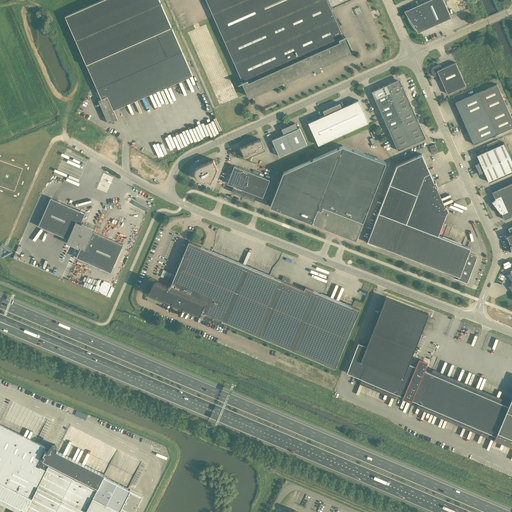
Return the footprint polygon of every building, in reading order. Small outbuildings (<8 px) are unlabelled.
[(114,110),(193,75),(188,64),(159,0),(101,0),(65,16),(96,86),(102,99),(98,100),(109,123),(118,119),(114,110)] [(319,65),(353,53),(347,35),(342,37),(327,0),(210,0),(246,96),(315,71),(315,73),(321,71),(319,65)] [(414,7),(406,14),(407,16),(408,18),(409,20),(410,22),(411,24),(412,26),(414,28),(415,30),(416,31),(418,33),(451,18),(451,16),(443,0),(429,0),(417,6),(414,7)] [(432,67),(431,70),(434,77),(435,77),(439,75),(447,94),(490,75),(476,45),(453,56),(455,62),(442,68),(440,65),(439,64),(432,67)] [(398,150),(426,138),(400,79),(372,91),(398,150)] [(478,92),(455,102),(461,115),(460,115),(467,132),(468,132),(474,144),(497,134),(511,126),(511,118),(509,112),(503,98),(497,84),(478,92)] [(318,145),(368,123),(358,100),(342,107),(340,103),(334,105),(328,107),(328,108),(323,110),(325,115),(308,122),(318,145)] [(284,134),(272,140),(279,156),(307,144),(299,127),(297,128),(295,123),(282,129),(284,134)] [(242,152),(245,158),(251,155),(265,149),(261,139),(259,140),(259,139),(253,141),(254,142),(252,143),(252,142),(247,144),(247,145),(246,146),(245,145),(240,147),(242,152)] [(511,171),(511,160),(504,143),(478,154),(477,155),(480,162),(475,165),(477,168),(478,170),(479,174),(484,172),(489,182),(511,171)] [(429,147),(432,153),(438,150),(435,144),(429,147)] [(386,162),(343,145),(283,172),(270,206),(356,240),(386,162)] [(366,241),(366,242),(376,246),(377,244),(455,274),(459,276),(458,278),(467,282),(477,257),(475,257),(476,255),(469,252),(471,248),(438,235),(447,212),(448,211),(449,211),(446,206),(445,206),(437,187),(438,187),(435,181),(435,182),(434,182),(422,154),(396,166),(367,242),(366,241)] [(213,177),(217,168),(213,159),(199,166),(197,167),(196,168),(195,170),(195,172),(195,174),(195,175),(196,176),(196,177),(197,178),(199,179),(205,181),(205,180),(211,182),(213,177)] [(233,186),(231,191),(254,200),(257,195),(263,197),(270,179),(234,165),(227,183),(233,186)] [(504,219),(511,215),(511,182),(492,192),(495,198),(491,201),(501,214),(502,213),(504,219)] [(111,272),(123,244),(94,231),(89,229),(90,227),(81,223),(85,213),(51,197),(38,225),(73,241),(72,243),(81,247),(76,257),(111,272)] [(135,210),(140,212),(142,209),(146,211),(149,207),(134,200),(132,203),(138,206),(135,210)] [(157,281),(152,293),(172,302),(177,304),(183,306),(202,314),(203,312),(206,314),(205,316),(221,322),(222,320),(260,336),(282,346),(335,368),(348,336),(360,309),(352,306),(305,286),(304,289),(288,283),(290,279),(283,276),(281,280),(203,247),(189,241),(177,271),(175,273),(170,287),(157,281)] [(358,343),(347,372),(351,374),(362,378),(361,380),(396,396),(397,393),(418,403),(417,405),(495,438),(511,445),(511,399),(510,404),(509,404),(432,371),(431,373),(424,370),(423,370),(426,364),(426,363),(419,360),(419,361),(416,367),(416,366),(416,367),(409,364),(427,316),(428,313),(386,297),(367,346),(366,346),(362,344),(358,343)] [(86,419),(88,414),(76,410),(74,415),(86,419)] [(51,444),(50,446),(47,451),(46,451),(46,450),(44,449),(45,447),(0,424),(0,502),(19,511),(85,511),(104,476),(105,474),(57,450),(57,447),(56,445),(55,444),(53,444),(51,444)] [(123,511),(120,511),(122,508),(130,511),(134,511),(143,495),(104,476),(85,511),(123,511)]
